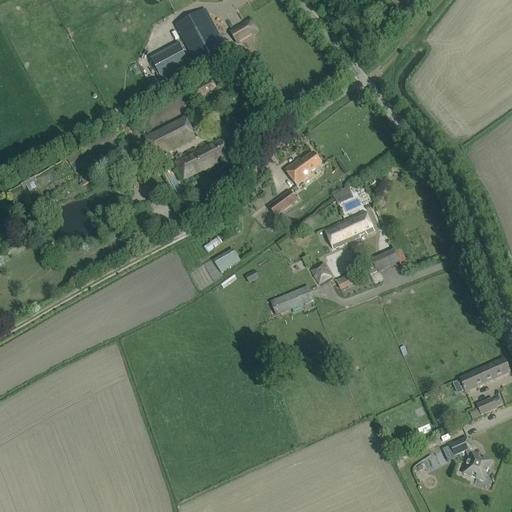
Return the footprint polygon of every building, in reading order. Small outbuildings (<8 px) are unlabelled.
[(199,65),(226,51),(204,11),(178,26),(199,65)] [(231,32),(237,43),(251,35),(245,24),(231,32)] [(189,71),(177,47),(152,60),(164,83),(189,71)] [(228,75),(236,78),(239,69),(231,66),(228,75)] [(211,80),(194,89),(200,99),(216,91),(211,80)] [(195,139),(186,119),(146,139),(155,159),(195,139)] [(114,132),(67,159),(70,165),(118,138),(114,132)] [(231,156),(222,139),(176,162),(184,179),(190,177),(231,156)] [(285,171),(297,187),(312,176),(310,174),(322,165),(314,154),(302,163),(300,160),(285,171)] [(395,164),(392,173),(400,175),(402,166),(395,164)] [(25,183),(30,192),(38,187),(33,178),(25,183)] [(341,204),(339,199),(350,191),(347,187),(334,198),(336,201),(338,205),(341,204)] [(276,217),(297,201),(290,192),(268,208),(276,217)] [(345,221),(354,241),(360,238),(359,235),(365,232),(367,235),(374,232),(366,212),(345,221)] [(333,250),(354,241),(345,221),(325,230),(333,250)] [(220,237),(204,246),(208,253),(224,244),(220,237)] [(233,250),(213,262),(221,275),(241,263),(233,250)] [(372,262),(365,265),(370,276),(382,270),(377,258),(371,261),(372,262)] [(322,264),(311,271),(319,285),(331,278),(322,264)] [(255,270),(245,276),(248,284),(259,278),(255,270)] [(346,277),(337,281),(341,290),(357,282),(353,274),(351,275),(346,277)] [(308,287),(271,303),(277,316),(314,301),(308,287)] [(504,359),(460,379),(465,392),(510,373),(504,359)] [(472,420),(481,416),(497,409),(493,399),(477,406),(478,410),(470,413),(472,420)] [(443,412),(435,420),(440,425),(448,418),(443,412)] [(465,451),(469,459),(463,473),(483,482),(491,461),(471,453),(470,449),(472,448),(467,438),(450,446),(450,447),(443,450),(448,462),(458,458),(456,455),(465,451)]
